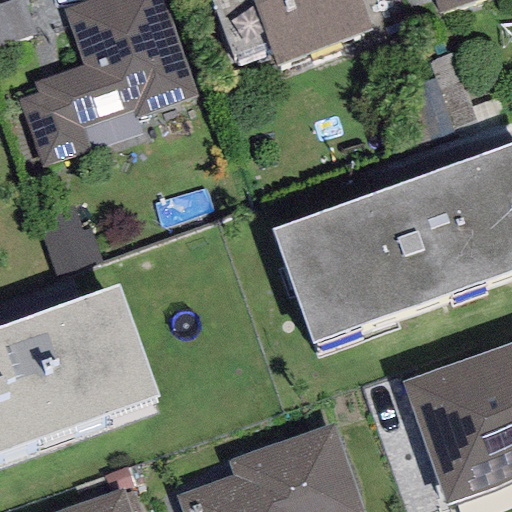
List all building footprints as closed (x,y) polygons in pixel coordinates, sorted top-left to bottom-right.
[(0,53),(45,37),(31,0),(0,11),(0,53)] [(162,0),(99,0),(64,12),(83,70),(18,91),(45,170),(90,156),(83,133),(133,117),(135,123),(197,103),(162,0)] [(208,0),(235,70),(269,57),(275,73),(371,37),(356,0),(208,0)] [(431,0),(439,21),(496,1),(496,0),(431,0)] [(511,154),(272,240),(312,351),(511,279),(511,154)] [(117,297),(0,339),(0,462),(156,407),(117,297)] [(511,355),(404,393),(445,511),(446,511),(511,489),(511,355)] [(361,511),(334,428),(228,463),(234,481),(178,499),(182,511),(361,511)] [(129,511),(123,495),(73,511),(129,511)]
